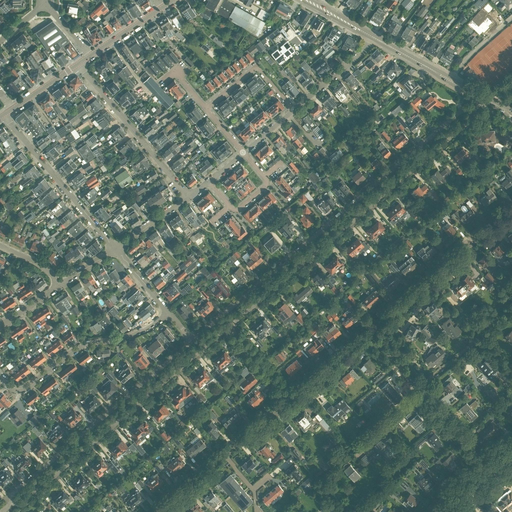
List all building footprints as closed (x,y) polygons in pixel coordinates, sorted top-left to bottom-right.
[(23,3),(22,0),(12,0),(13,3),(9,3),(9,4),(6,5),(5,3),(0,7),(0,10),(3,14),(5,13),(10,9),(9,9),(15,8),(15,7),(24,7),(24,3),(23,3)] [(84,0),(81,3),(84,5),(89,11),(92,9),(84,0)] [(135,18),(142,13),(136,4),(138,3),(135,0),(130,0),(132,3),(125,8),(133,19),(134,17),(135,18)] [(135,0),(138,3),(141,7),(142,6),(145,11),(152,6),(149,2),(149,1),(149,0),(135,0)] [(253,16),(225,0),(204,0),(207,4),(205,6),(213,10),(228,18),(228,19),(258,36),(265,23),(256,17),(253,16)] [(354,9),(360,1),(359,1),(360,0),(354,0),(350,6),(354,9)] [(370,6),(372,3),(368,0),(366,3),(364,5),(359,12),(364,15),(369,9),(371,6),(370,6)] [(392,10),(397,2),(394,0),(389,0),(385,6),(392,10)] [(409,11),(415,3),(411,0),(399,0),(399,1),(399,2),(401,3),(401,4),(409,11)] [(477,0),(474,4),(480,9),(488,0),(487,0),(477,0)] [(509,8),(511,4),(511,1),(510,0),(500,0),(503,2),(498,7),(502,10),(506,5),(509,8)] [(104,15),(109,10),(100,1),(94,6),(96,8),(90,14),(94,19),(102,12),(104,15)] [(282,16),(288,20),(293,11),(290,9),(291,7),(280,1),(276,10),(283,14),(282,16)] [(79,7),(79,6),(68,3),(67,7),(68,7),(68,11),(68,13),(68,14),(71,14),(72,14),(72,12),(77,13),(78,6),(79,7)] [(192,9),(188,3),(183,6),(191,16),(192,18),(197,14),(193,8),(192,9)] [(488,4),(483,9),(488,13),(493,8),(488,4)] [(191,16),(183,6),(180,8),(184,14),(185,14),(188,20),(189,20),(190,20),(191,20),(192,20),(193,19),(192,18),(191,16)] [(422,19),(428,10),(423,6),(416,15),(422,19)] [(373,24),(382,10),(379,7),(376,12),(375,11),(370,19),(371,19),(369,21),(373,24)] [(208,20),(212,14),(203,9),(199,15),(208,20)] [(494,9),(487,16),(492,20),(499,13),(494,9)] [(126,13),(124,10),(121,12),(128,22),(131,20),(127,15),(128,14),(127,12),(126,13)] [(181,25),(182,25),(181,24),(185,22),(177,10),(173,13),(181,25)] [(379,25),(384,17),(383,17),(386,12),(382,10),(373,24),(377,27),(378,24),(379,25)] [(260,11),(257,17),(265,22),(268,16),(260,11)] [(111,12),(104,18),(108,22),(110,20),(117,29),(122,26),(116,19),(111,12)] [(128,22),(121,12),(118,14),(119,17),(118,18),(120,21),(121,20),(124,25),(128,22)] [(298,16),(296,20),(303,25),(310,15),(309,14),(310,14),(307,12),(307,13),(305,12),(301,18),(298,16)] [(177,28),(181,25),(173,13),(169,15),(177,28)] [(391,32),(398,20),(399,19),(395,17),(396,16),(394,15),(392,17),(391,20),(392,20),(387,29),(391,32)] [(176,33),(173,31),(171,29),(174,28),(171,23),(167,17),(163,20),(172,34),(173,33),(174,34),(175,34),(182,41),(185,38),(178,31),(176,33)] [(104,18),(101,21),(102,23),(103,22),(106,25),(104,27),(109,34),(114,30),(108,22),(104,18)] [(472,21),(469,24),(480,35),(483,31),(484,33),(489,27),(488,26),(492,22),(487,18),(478,27),(472,21)] [(315,32),(321,21),(317,19),(313,27),(314,27),(312,30),(315,32)] [(429,35),(433,30),(432,30),(438,23),(434,19),(424,32),(429,35)] [(172,34),(163,20),(159,22),(163,29),(164,28),(165,30),(166,30),(167,32),(165,34),(169,39),(171,37),(174,34),(173,33),(172,34)] [(395,36),(401,26),(400,25),(402,22),(398,20),(391,32),(391,33),(395,36)] [(423,33),(430,24),(426,20),(419,29),(423,33)] [(80,54),(66,36),(53,21),(36,33),(47,49),(48,49),(52,45),(56,43),(58,42),(65,52),(67,51),(72,59),(80,54)] [(320,31),(325,23),(321,21),(315,32),(318,33),(319,31),(320,31)] [(451,24),(447,21),(438,32),(441,35),(451,24)] [(161,39),(164,37),(160,31),(156,24),(152,27),(154,30),(161,39)] [(412,27),(410,25),(409,25),(405,31),(404,30),(401,37),(401,38),(403,40),(405,39),(412,27)] [(93,44),(97,42),(90,32),(87,27),(86,26),(82,28),(87,36),(92,44),(93,44)] [(468,26),(465,28),(468,31),(470,34),(473,31),(470,29),(468,26)] [(161,39),(154,30),(152,27),(148,29),(152,36),(153,36),(157,42),(161,39)] [(283,28),(281,29),(279,27),(267,36),(275,46),(285,38),(286,39),(289,36),(283,28)] [(410,42),(413,36),(417,30),(412,27),(405,39),(406,40),(406,41),(408,42),(409,42),(410,42)] [(97,28),(90,32),(97,42),(102,39),(101,38),(104,36),(101,31),(98,33),(96,30),(98,29),(97,28)] [(334,36),(337,30),(333,28),(330,34),(328,33),(324,41),(327,42),(328,40),(329,41),(331,38),(332,39),(333,36),(334,36)] [(338,39),(342,32),(337,30),(334,36),(333,36),(332,39),(331,38),(329,41),(328,40),(327,42),(326,43),(330,45),(333,44),(335,40),(337,41),(338,39)] [(150,46),(152,44),(151,43),(152,42),(149,38),(150,38),(145,31),(141,34),(150,46)] [(309,44),(316,38),(313,33),(305,39),(309,44)] [(24,46),(29,42),(26,38),(23,34),(17,39),(24,46)] [(150,46),(141,34),(138,37),(142,43),(146,49),(150,46)] [(422,49),(427,41),(425,39),(426,37),(424,35),(417,46),(422,49)] [(216,36),(213,40),(221,46),(224,43),(216,36)] [(350,37),(348,36),(342,48),(348,51),(349,50),(354,39),(351,37),(350,37)] [(474,46),(479,41),(477,40),(474,37),(470,41),(474,46)] [(142,49),(135,38),(131,41),(138,51),(142,49)] [(19,50),(24,46),(17,39),(12,43),(15,47),(18,51),(17,52),(19,55),(22,53),(19,50)] [(355,50),(359,42),(356,40),(354,39),(349,50),(354,52),(355,50)] [(207,40),(204,44),(210,49),(213,45),(207,40)] [(138,51),(131,41),(127,44),(134,54),(138,51)] [(260,41),(255,45),(258,49),(260,51),(265,47),(260,41)] [(287,41),(272,54),(279,63),(295,51),(287,41)] [(430,54),(434,47),(437,43),(433,41),(430,45),(428,48),(427,47),(425,51),(428,52),(428,53),(429,54),(430,54)] [(434,47),(430,54),(431,54),(431,55),(433,56),(434,56),(435,56),(441,46),(438,44),(436,48),(435,48),(437,43),(434,47)] [(207,52),(210,49),(204,44),(201,47),(207,52)] [(135,60),(125,45),(119,50),(120,52),(121,52),(129,64),(130,64),(135,72),(138,70),(137,68),(139,66),(135,60)] [(258,49),(255,45),(254,45),(248,49),(252,54),(258,49)] [(335,51),(331,47),(323,55),(324,55),(325,57),(327,58),(335,51)] [(443,61),(444,62),(452,49),(449,47),(447,51),(446,51),(444,53),(440,59),(440,60),(441,61),(442,62),(443,61)] [(43,58),(37,48),(31,53),(31,54),(32,54),(38,63),(41,60),(42,60),(43,61),(41,62),(49,74),(53,72),(48,64),(46,61),(43,57),(43,58)] [(63,53),(59,48),(56,51),(65,64),(69,61),(63,53)] [(65,64),(56,51),(55,49),(52,51),(54,52),(52,54),(55,59),(56,58),(61,66),(65,64)] [(246,61),(248,64),(249,63),(249,64),(255,59),(247,49),(240,54),(243,58),(245,56),(247,59),(246,61)] [(374,59),(380,53),(377,49),(371,55),(363,62),(366,65),(367,64),(369,62),(373,58),(374,59)] [(452,49),(444,62),(445,62),(445,63),(447,65),(448,64),(449,65),(453,58),(454,56),(452,54),(454,50),(452,49)] [(170,50),(164,55),(171,63),(173,61),(175,63),(176,62),(178,61),(178,60),(170,50)] [(116,51),(112,54),(119,64),(121,67),(123,65),(122,64),(123,63),(120,58),(120,57),(116,51)] [(171,63),(164,55),(163,53),(157,58),(165,67),(167,65),(169,67),(170,66),(172,65),(171,65),(172,64),(171,63)] [(377,62),(384,56),(380,53),(374,59),(373,58),(369,62),(367,64),(366,65),(369,69),(377,61),(377,62)] [(26,58),(19,64),(24,70),(28,68),(31,73),(30,74),(36,83),(44,78),(42,74),(44,72),(38,63),(32,54),(31,54),(25,58),(26,58)] [(111,54),(109,55),(109,56),(108,56),(110,58),(107,60),(108,61),(114,69),(115,70),(117,72),(118,74),(123,70),(122,69),(121,67),(119,64),(112,54),(111,54)] [(228,63),(232,59),(226,54),(223,58),(228,63)] [(248,64),(246,61),(243,58),(240,54),(234,59),(237,63),(239,61),(241,64),(239,65),(241,68),(242,68),(243,68),(248,64)] [(320,64),(325,70),(330,66),(326,62),(328,60),(327,58),(325,57),(324,55),(321,57),(322,59),(322,61),(320,63),(321,64),(320,64)] [(194,64),(187,57),(184,60),(191,67),(194,64)] [(151,63),(158,71),(161,69),(162,71),(163,70),(164,70),(165,69),(165,68),(165,67),(157,58),(151,63)] [(52,63),(49,59),(46,61),(48,64),(53,72),(57,69),(52,63)] [(241,68),(239,65),(237,63),(234,59),(227,64),(230,67),(232,66),(235,69),(233,70),(235,73),(236,72),(236,73),(242,69),(241,68)] [(106,61),(105,61),(104,60),(102,61),(102,63),(103,63),(102,63),(106,70),(105,70),(106,73),(107,74),(112,70),(114,69),(108,61),(107,62),(106,61)] [(389,78),(398,66),(394,62),(389,69),(387,72),(389,74),(387,76),(389,78)] [(106,70),(102,63),(100,65),(100,64),(99,64),(97,65),(97,66),(97,67),(101,73),(104,77),(103,78),(105,82),(110,79),(108,75),(107,74),(106,73),(105,70),(106,70)] [(159,72),(158,71),(151,63),(145,67),(152,75),(154,73),(156,75),(157,74),(157,75),(159,73),(159,72)] [(307,72),(311,68),(311,67),(310,66),(307,63),(303,66),(307,72)] [(233,70),(230,67),(227,64),(221,69),(229,78),(229,77),(230,78),(235,73),(233,70)] [(320,74),(325,70),(320,64),(316,68),(320,74)] [(135,85),(139,82),(126,65),(122,68),(123,69),(122,69),(123,70),(135,85)] [(381,66),(380,65),(378,67),(374,71),(376,73),(383,67),(381,65),(381,66)] [(397,76),(403,69),(398,66),(389,78),(390,79),(395,74),(397,76)] [(358,69),(354,72),(357,76),(365,69),(363,67),(359,70),(358,69)] [(287,68),(285,70),(287,72),(287,73),(295,82),(297,80),(295,77),(290,70),(287,68)] [(215,74),(222,83),(223,82),(223,83),(229,78),(221,69),(215,74)] [(371,79),(374,82),(384,72),(381,69),(371,79)] [(26,77),(20,70),(17,73),(20,76),(23,79),(27,85),(30,87),(34,84),(27,76),(26,77)] [(131,89),(135,85),(123,70),(118,74),(131,89)] [(146,71),(141,76),(145,80),(150,76),(146,71)] [(301,73),(300,73),(302,75),(311,85),(315,82),(310,76),(305,71),(304,71),(301,74),(301,73)] [(113,94),(119,88),(115,83),(122,78),(117,72),(111,78),(113,81),(107,87),(111,91),(110,91),(112,93),(113,94)] [(300,73),(295,77),(297,80),(299,79),(302,83),(307,89),(311,85),(302,75),(300,73)] [(215,74),(208,78),(216,87),(217,87),(222,83),(215,74)] [(356,86),(359,84),(357,81),(351,74),(348,77),(356,86)] [(409,75),(401,82),(406,87),(413,81),(412,79),(413,79),(410,76),(409,76),(409,75)] [(10,90),(23,79),(20,76),(14,80),(13,79),(13,80),(12,78),(9,80),(10,82),(6,86),(10,90)] [(83,91),(87,88),(83,84),(84,84),(78,76),(74,79),(81,88),(83,91)] [(150,76),(144,82),(167,108),(174,102),(150,76)] [(252,77),(249,79),(258,90),(266,84),(259,77),(257,79),(255,76),(252,78),(252,77)] [(353,89),(356,86),(348,77),(345,79),(351,86),(353,89)] [(216,87),(208,78),(201,84),(203,87),(205,86),(208,89),(206,90),(207,92),(208,93),(210,91),(211,92),(216,88),(216,87)] [(27,85),(23,79),(10,90),(13,94),(18,90),(19,92),(22,90),(20,88),(21,88),(20,87),(23,84),(25,86),(27,85)] [(77,91),(81,88),(74,79),(69,82),(73,88),(72,88),(74,91),(76,89),(77,91)] [(248,82),(245,84),(246,84),(248,87),(246,88),(252,96),(258,90),(249,79),(247,81),(248,82)] [(174,80),(167,86),(171,91),(178,85),(174,80)] [(289,80),(285,83),(295,95),(296,94),(297,93),(299,93),(299,91),(294,85),(293,85),(289,80)] [(406,87),(402,91),(407,97),(411,94),(420,87),(416,82),(415,83),(413,81),(406,87)] [(346,96),(347,96),(346,94),(349,92),(345,88),(346,88),(341,82),(337,85),(344,94),(345,95),(346,96)] [(285,83),(282,86),(286,91),(286,92),(291,98),(293,98),(294,97),(294,96),(295,95),(285,83)] [(61,88),(60,88),(68,98),(70,100),(77,95),(74,91),(72,88),(71,87),(69,88),(66,84),(66,85),(63,85),(62,86),(61,88)] [(178,85),(171,91),(174,95),(181,89),(178,85)] [(344,94),(337,85),(332,89),(337,95),(338,94),(341,98),(345,95),(344,94)] [(238,89),(235,91),(243,100),(250,94),(251,96),(252,96),(246,88),(243,90),(241,88),(241,87),(238,89)] [(60,88),(52,93),(60,103),(61,104),(66,100),(65,99),(68,98),(60,88)] [(181,89),(174,95),(178,99),(185,93),(181,89)] [(377,99),(382,94),(377,90),(372,94),(377,99)] [(128,91),(118,99),(118,100),(118,101),(119,102),(120,102),(121,103),(132,95),(128,91)] [(234,93),(231,95),(231,96),(232,95),(234,98),(232,100),(236,105),(243,100),(235,91),(233,92),(234,93)] [(88,101),(94,96),(91,92),(85,97),(88,101)] [(333,107),(337,104),(333,99),(333,98),(328,92),(324,96),(333,107)] [(132,95),(121,103),(122,105),(122,106),(123,107),(124,107),(125,108),(131,102),(134,99),(137,97),(134,93),(132,95)] [(358,104),(361,102),(353,93),(350,95),(358,104)] [(382,94),(377,99),(380,102),(386,97),(383,94),(382,94)] [(59,113),(64,120),(67,118),(58,106),(50,95),(49,95),(46,97),(50,103),(57,114),(59,113)] [(433,98),(431,95),(423,103),(428,109),(434,104),(442,109),(445,105),(438,101),(435,97),(433,98)] [(333,107),(324,96),(320,99),(325,105),(331,111),(334,108),(333,107)] [(417,106),(422,101),(418,96),(413,101),(417,106)] [(57,114),(50,103),(46,97),(39,101),(40,102),(39,102),(45,112),(46,112),(51,120),(58,116),(57,114)] [(89,111),(90,110),(100,102),(96,99),(90,104),(86,108),(89,111)] [(224,100),(222,102),(231,113),(229,111),(236,105),(232,100),(229,102),(227,99),(225,101),(224,100)] [(177,109),(182,105),(182,104),(181,103),(179,100),(174,104),(177,109)] [(278,100),(274,104),(280,110),(284,107),(278,100)] [(93,113),(102,106),(100,102),(90,110),(93,113)] [(220,105),(217,107),(218,107),(220,110),(218,112),(224,119),(231,113),(222,102),(219,104),(220,105)] [(412,102),(409,104),(414,110),(418,114),(420,111),(417,107),(412,102)] [(402,103),(393,110),(396,113),(405,106),(402,103)] [(35,104),(31,107),(38,118),(39,118),(39,119),(42,118),(38,112),(39,111),(35,104)] [(274,104),(270,107),(276,114),(280,110),(274,104)] [(341,104),(338,106),(346,116),(350,113),(347,110),(341,104)] [(67,117),(71,123),(87,111),(83,105),(67,117)] [(318,105),(314,108),(316,111),(318,113),(319,115),(320,116),(322,118),(326,114),(320,106),(320,107),(318,105)] [(190,106),(185,110),(191,117),(200,110),(198,108),(197,108),(195,106),(193,108),(190,106)] [(31,107),(23,111),(25,113),(30,120),(32,121),(41,133),(42,134),(47,130),(41,123),(42,122),(39,119),(39,118),(38,118),(31,107)] [(134,120),(146,110),(143,107),(138,112),(137,111),(130,116),(134,120)] [(270,107),(266,111),(272,118),(276,114),(270,107)] [(372,109),(370,107),(367,110),(372,116),(377,111),(374,108),(372,109)] [(319,115),(318,113),(316,111),(314,108),(309,112),(311,114),(315,120),(317,118),(319,120),(322,118),(320,116),(319,115)] [(146,110),(134,120),(137,124),(144,119),(143,118),(150,112),(147,109),(146,110)] [(191,117),(197,124),(202,120),(200,118),(203,115),(203,116),(203,115),(201,113),(202,112),(200,110),(191,117)] [(16,117),(16,119),(22,127),(24,128),(27,126),(37,137),(41,133),(32,121),(30,120),(25,113),(23,111),(16,117)] [(101,115),(96,120),(99,124),(100,123),(110,115),(107,111),(103,115),(103,114),(103,115),(102,116),(101,115)] [(263,111),(259,114),(265,121),(269,118),(263,111)] [(177,115),(174,112),(167,117),(170,120),(177,115)] [(259,114),(255,118),(261,125),(265,121),(259,114)] [(307,115),(306,114),(304,116),(304,117),(302,119),(306,123),(304,124),(309,129),(312,126),(310,124),(313,121),(307,114),(307,115)] [(419,128),(425,123),(417,114),(412,119),(419,128)] [(100,123),(99,124),(104,130),(110,125),(108,123),(113,118),(110,115),(100,123)] [(414,133),(419,128),(412,119),(410,117),(408,119),(410,122),(407,125),(409,127),(414,133)] [(255,118),(250,121),(256,128),(261,125),(255,118)] [(398,121),(399,122),(401,124),(404,128),(407,126),(401,118),(398,121)] [(143,130),(145,133),(157,124),(159,122),(157,119),(155,121),(155,120),(150,124),(143,130)] [(197,124),(203,131),(212,124),(210,121),(209,122),(207,119),(207,120),(204,122),(202,120),(197,124)] [(70,122),(65,125),(70,132),(75,129),(70,122)] [(148,136),(155,130),(159,126),(157,124),(145,133),(148,136)] [(212,124),(203,131),(209,138),(214,133),(212,131),(214,129),(215,129),(213,127),(214,126),(212,124)] [(250,124),(246,128),(251,134),(256,131),(250,124)] [(52,132),(56,130),(52,125),(47,129),(48,131),(47,132),(49,134),(52,132)] [(65,125),(57,131),(58,132),(61,138),(65,135),(65,134),(69,132),(65,125)] [(293,126),(289,129),(294,135),(300,142),(301,143),(305,140),(301,135),(299,133),(298,134),(297,132),(298,132),(293,126)] [(318,136),(322,132),(317,126),(313,130),(318,136)] [(0,130),(6,139),(10,137),(7,133),(3,127),(0,128),(0,130)] [(112,140),(114,138),(123,130),(120,127),(111,135),(112,137),(111,138),(112,140)] [(188,137),(193,133),(189,128),(184,132),(188,137)] [(246,128),(241,131),(247,138),(251,134),(246,128)] [(377,130),(387,141),(390,139),(384,131),(383,132),(379,128),(377,130)] [(290,137),(292,136),(295,141),(292,143),(297,149),(302,145),(301,143),(300,142),(294,135),(289,129),(285,131),(290,137)] [(6,139),(0,130),(0,138),(2,141),(0,142),(0,143),(4,148),(9,145),(6,139)] [(118,141),(119,140),(126,134),(123,130),(114,138),(112,140),(111,141),(112,140),(114,143),(117,140),(118,141)] [(162,134),(152,142),(155,146),(167,136),(169,135),(166,131),(162,135),(162,134)] [(241,131),(237,135),(243,142),(247,138),(241,131)] [(494,132),(494,131),(481,132),(481,133),(480,133),(474,138),(478,144),(481,141),(482,142),(485,141),(485,142),(492,141),(494,140),(495,140),(505,146),(508,139),(495,132),(494,132)] [(71,132),(66,135),(71,143),(76,140),(71,132)] [(402,134),(400,132),(396,134),(398,137),(405,144),(408,141),(407,140),(408,139),(403,133),(402,134)] [(89,146),(98,140),(93,134),(85,141),(89,146)] [(43,137),(36,143),(39,146),(50,137),(49,135),(44,138),(43,137)] [(167,136),(155,146),(158,149),(164,145),(163,144),(171,137),(169,135),(167,136)] [(287,152),(292,147),(288,142),(288,143),(286,141),(285,141),(280,136),(277,139),(285,149),(286,150),(287,152)] [(8,154),(17,148),(10,137),(6,139),(9,145),(4,148),(7,153),(8,154)] [(51,137),(50,137),(39,146),(41,149),(49,144),(52,141),(51,139),(52,139),(51,137)] [(405,144),(398,137),(394,140),(393,139),(391,140),(392,142),(398,148),(401,146),(405,144)] [(125,153),(135,144),(131,139),(125,144),(119,148),(123,153),(124,153),(125,153)] [(277,139),(273,142),(280,150),(281,149),(284,153),(286,150),(285,149),(277,139)] [(218,145),(227,156),(229,154),(228,154),(231,152),(231,151),(230,152),(228,149),(231,147),(226,141),(219,147),(218,145)] [(387,159),(392,154),(383,144),(382,142),(380,143),(380,144),(381,145),(378,148),(387,159)] [(51,149),(46,154),(48,157),(58,149),(63,145),(61,143),(58,145),(57,144),(51,149)] [(178,146),(175,143),(172,145),(169,148),(162,154),(165,157),(178,146)] [(186,154),(193,148),(196,145),(193,143),(189,146),(183,151),(186,154)] [(87,162),(95,156),(87,144),(78,150),(87,162)] [(128,156),(138,147),(135,144),(125,153),(128,156)] [(203,144),(199,147),(203,153),(205,152),(208,155),(210,153),(203,144)] [(266,144),(262,147),(268,154),(272,151),(266,144)] [(218,145),(210,151),(217,160),(220,158),(221,160),(224,158),(227,156),(218,145)] [(167,160),(174,155),(177,152),(180,149),(178,146),(165,157),(167,160)] [(67,156),(74,150),(72,147),(65,153),(67,156)] [(97,157),(102,154),(102,153),(99,149),(100,148),(100,147),(93,151),(97,157)] [(262,147),(258,151),(264,158),(268,154),(262,147)] [(329,158),(324,153),(326,152),(322,148),(318,151),(331,166),(341,157),(337,151),(329,158)] [(22,152),(20,149),(15,154),(18,158),(11,163),(10,161),(3,167),(7,170),(13,166),(26,156),(22,152)] [(51,161),(61,152),(58,149),(48,157),(51,161)] [(466,152),(463,149),(458,153),(465,160),(467,158),(469,160),(472,157),(467,151),(466,152)] [(258,151),(254,154),(260,161),(264,158),(258,151)] [(318,162),(322,159),(316,152),(312,156),(318,162)] [(130,163),(133,166),(145,156),(142,153),(135,159),(134,159),(130,163)] [(193,162),(200,156),(197,153),(190,159),(193,162)] [(354,153),(346,160),(348,162),(356,155),(354,153)] [(462,162),(465,160),(458,153),(454,156),(457,159),(456,160),(458,163),(462,161),(462,162)] [(107,160),(102,154),(97,157),(103,164),(109,161),(108,159),(107,160)] [(17,170),(24,164),(29,160),(26,156),(13,166),(17,170)] [(148,159),(145,156),(133,166),(136,170),(147,160),(148,159)] [(174,168),(185,159),(182,156),(178,159),(171,165),(174,168)] [(374,170),(381,164),(375,157),(373,159),(374,160),(371,163),(373,165),(371,166),(374,170)] [(177,171),(185,164),(189,161),(186,158),(185,159),(174,168),(177,171)] [(209,161),(207,158),(202,162),(209,171),(214,167),(209,161)] [(61,172),(70,166),(74,162),(71,159),(59,169),(61,172)] [(150,164),(147,160),(136,170),(139,173),(143,169),(150,164)] [(288,165),(295,174),(299,171),(291,162),(290,163),(288,160),(285,162),(288,165)] [(303,160),(302,161),(308,169),(310,167),(303,160)] [(358,184),(365,178),(362,173),(365,171),(362,168),(364,166),(361,161),(359,163),(358,163),(361,167),(357,170),(357,172),(357,173),(352,177),(358,184)] [(64,176),(77,166),(74,162),(70,166),(61,172),(64,176)] [(86,171),(92,167),(89,162),(82,166),(86,171)] [(204,175),(209,171),(202,162),(197,166),(199,169),(204,175)] [(197,172),(194,169),(196,167),(192,163),(187,167),(192,171),(194,174),(197,172)] [(29,177),(38,170),(34,166),(26,173),(29,177)] [(242,166),(222,183),(228,190),(232,187),(234,189),(236,191),(235,192),(241,198),(245,195),(246,196),(251,192),(250,190),(255,187),(249,180),(248,181),(246,179),(247,178),(244,176),(248,173),(242,166)] [(448,176),(451,173),(447,168),(444,171),(440,174),(437,171),(432,175),(433,177),(431,178),(434,182),(436,180),(437,181),(440,179),(443,182),(446,180),(445,178),(447,175),(448,176)] [(35,179),(41,174),(38,170),(29,177),(21,183),(24,186),(33,180),(32,179),(34,177),(35,179)] [(147,183),(158,175),(155,170),(143,177),(147,183)] [(13,183),(25,174),(22,171),(10,180),(13,183)] [(84,177),(81,172),(77,175),(77,174),(74,176),(75,177),(73,178),(72,178),(70,179),(71,180),(69,182),(70,182),(69,183),(70,185),(72,185),(83,176),(84,177)] [(119,182),(122,188),(130,182),(123,172),(115,177),(119,182)] [(314,184),(320,179),(316,173),(310,178),(314,184)] [(191,186),(197,181),(194,177),(192,174),(189,176),(192,179),(188,182),(188,183),(187,184),(189,187),(190,186),(191,186)] [(281,175),(274,181),(277,185),(284,179),(281,175)] [(511,184),(511,183),(506,177),(505,175),(499,179),(502,183),(507,189),(511,184)] [(84,177),(83,176),(72,185),(75,189),(76,188),(78,188),(79,187),(79,185),(86,179),(84,177)] [(89,186),(98,180),(95,177),(86,183),(89,186)] [(35,193),(37,191),(47,182),(44,179),(38,184),(39,185),(37,186),(36,185),(31,189),(35,193)] [(159,204),(167,199),(166,199),(171,195),(169,192),(171,191),(163,179),(160,180),(165,187),(142,202),(137,195),(135,197),(144,210),(145,208),(147,211),(153,208),(153,209),(159,204)] [(284,179),(277,185),(281,189),(288,184),(284,179)] [(91,189),(100,183),(98,180),(89,186),(91,189)] [(337,189),(334,191),(337,195),(340,193),(343,196),(344,196),(349,191),(347,189),(348,188),(346,185),(342,180),(335,186),(337,189)] [(44,191),(50,186),(47,182),(37,191),(40,195),(42,193),(42,192),(44,190),(44,191)] [(137,196),(147,190),(143,184),(136,189),(134,191),(137,196)] [(283,192),(282,193),(283,195),(285,194),(291,188),(288,184),(281,189),(283,192)] [(429,190),(425,185),(420,189),(418,186),(410,193),(415,199),(420,194),(422,196),(429,190)] [(85,201),(93,194),(96,192),(93,188),(87,193),(82,197),(85,201)] [(105,199),(109,196),(109,195),(112,192),(109,188),(100,195),(103,200),(104,199),(105,199)] [(285,195),(284,196),(287,199),(295,192),(291,188),(285,194),(285,195)] [(44,202),(46,201),(46,200),(56,192),(53,189),(47,194),(45,196),(45,197),(38,202),(40,205),(44,202)] [(492,191),(489,189),(486,191),(487,193),(485,195),(491,202),(497,197),(492,191)] [(438,199),(441,197),(436,191),(432,194),(437,200),(438,199)] [(53,201),(59,196),(56,192),(46,200),(46,201),(44,202),(47,205),(53,201)] [(93,200),(97,197),(96,195),(98,193),(96,192),(93,194),(85,201),(88,204),(93,200)] [(209,192),(205,196),(211,203),(215,199),(209,192)] [(270,192),(266,196),(272,203),(276,199),(270,192)] [(330,208),(335,203),(330,197),(331,197),(328,193),(324,196),(327,199),(325,201),(330,208)] [(303,203),(308,199),(303,194),(298,198),(303,203)] [(491,202),(485,195),(480,199),(479,198),(477,199),(481,203),(482,202),(486,207),(491,202)] [(205,196),(200,199),(206,206),(211,203),(205,196)] [(266,196),(262,199),(268,206),(272,203),(266,196)] [(321,197),(319,198),(319,201),(320,203),(321,204),(319,206),(325,212),(330,208),(325,201),(321,197)] [(27,207),(35,201),(33,198),(25,204),(27,207)] [(200,199),(196,203),(202,210),(206,206),(200,199)] [(262,199),(258,203),(263,210),(268,206),(262,199)] [(315,203),(312,199),(310,202),(316,210),(319,207),(315,202),(315,203)] [(55,212),(65,203),(62,200),(57,205),(58,206),(53,209),(55,212)] [(8,201),(4,204),(9,210),(13,208),(8,201)] [(470,207),(473,205),(469,201),(466,203),(468,205),(465,207),(465,206),(463,205),(461,207),(461,209),(465,213),(470,219),(476,214),(470,207)] [(58,216),(68,207),(65,203),(55,212),(58,216)] [(406,211),(399,203),(396,206),(396,205),(393,208),(399,215),(402,218),(407,213),(406,211)] [(256,204),(252,208),(258,215),(262,211),(256,204)] [(98,217),(106,211),(110,208),(108,205),(104,208),(102,207),(100,208),(95,213),(98,217)] [(123,211),(124,210),(122,206),(113,212),(116,216),(123,211)] [(198,226),(202,223),(195,214),(196,214),(190,206),(186,209),(192,216),(191,217),(198,226)] [(307,227),(314,222),(308,215),(311,212),(307,207),(301,212),(304,216),(300,219),(304,223),(303,224),(305,227),(306,226),(307,227)] [(413,219),(417,215),(410,207),(406,210),(413,219)] [(252,208),(248,211),(254,218),(258,215),(252,208)] [(396,223),(399,221),(396,218),(399,215),(393,208),(390,210),(390,211),(388,213),(396,223)] [(138,225),(130,213),(127,209),(124,210),(123,211),(130,221),(129,221),(134,227),(138,225)] [(198,226),(191,217),(192,216),(186,209),(182,211),(188,219),(195,228),(198,226)] [(63,223),(64,222),(74,214),(71,210),(63,218),(64,219),(61,221),(63,223)] [(138,225),(141,222),(137,216),(138,215),(134,210),(130,213),(138,225)] [(108,214),(106,211),(98,217),(102,221),(104,219),(105,220),(112,215),(110,212),(108,214)] [(248,211),(244,215),(249,222),(254,218),(248,211)] [(461,217),(458,213),(456,211),(451,215),(455,220),(458,218),(459,219),(464,225),(470,219),(465,213),(461,217)] [(31,215),(30,213),(22,219),(24,220),(26,219),(28,222),(34,218),(31,215)] [(69,224),(77,217),(74,214),(64,222),(63,223),(65,226),(68,224),(69,224)] [(113,226),(112,227),(117,234),(119,232),(120,233),(123,231),(122,230),(121,228),(123,226),(119,221),(123,218),(120,214),(114,220),(114,221),(111,224),(113,226)] [(190,234),(191,233),(183,222),(184,222),(179,214),(174,218),(184,231),(186,233),(189,237),(190,235),(190,234)] [(232,216),(225,222),(228,226),(235,221),(232,216)] [(48,227),(54,222),(56,220),(54,217),(47,223),(48,224),(47,225),(48,227)] [(184,231),(174,218),(169,221),(175,228),(176,228),(180,234),(184,231)] [(450,236),(456,231),(450,225),(454,222),(450,218),(448,220),(449,222),(443,227),(450,236)] [(287,239),(295,233),(290,227),(294,224),(289,219),(286,222),(287,224),(279,230),(287,239)] [(71,233),(83,224),(80,220),(68,230),(71,233)] [(235,221),(228,226),(232,231),(239,225),(235,221)] [(385,229),(379,221),(376,224),(375,223),(372,225),(379,233),(382,230),(383,232),(385,229)] [(74,237),(86,227),(83,224),(71,233),(74,237)] [(171,237),(174,235),(170,230),(171,230),(166,224),(163,226),(170,237),(171,237)] [(243,228),(242,226),(241,227),(239,225),(232,231),(235,235),(243,228)] [(374,239),(377,237),(376,236),(379,233),(372,225),(369,228),(370,229),(367,231),(374,239)] [(170,237),(163,226),(159,229),(168,241),(171,238),(171,237),(170,237)] [(0,234),(4,237),(8,229),(5,228),(4,230),(2,229),(0,233),(0,234)] [(239,239),(247,232),(243,228),(235,235),(239,239)] [(54,236),(59,232),(56,229),(50,234),(46,236),(51,242),(56,238),(54,236)] [(79,244),(82,242),(91,234),(88,230),(82,236),(78,239),(76,241),(79,244)] [(162,245),(164,243),(160,238),(161,237),(157,231),(153,234),(160,244),(162,245)] [(91,234),(82,242),(84,244),(81,247),(83,249),(85,248),(90,244),(88,242),(94,237),(91,234)] [(160,244),(153,234),(149,236),(154,243),(154,242),(158,248),(162,245),(160,244)] [(281,245),(272,234),(268,238),(270,240),(265,244),(272,252),(276,249),(276,250),(279,248),(278,247),(281,245)] [(22,246),(26,238),(23,236),(21,239),(20,238),(17,243),(22,246)] [(54,246),(56,245),(60,241),(58,238),(52,243),(54,246)] [(144,246),(146,244),(141,239),(136,243),(129,250),(132,253),(139,247),(142,244),(144,246)] [(251,239),(247,242),(248,244),(249,244),(255,251),(250,255),(258,264),(263,260),(258,254),(262,251),(261,250),(251,239)] [(351,243),(358,251),(360,253),(364,249),(366,251),(371,246),(368,243),(367,244),(364,241),(361,243),(358,239),(355,241),(354,241),(351,243)] [(412,245),(407,239),(407,240),(406,239),(404,241),(403,242),(409,248),(412,245)] [(433,247),(436,244),(432,239),(429,242),(431,244),(429,246),(428,245),(424,248),(431,256),(434,254),(433,253),(436,250),(433,247)] [(90,252),(100,244),(97,241),(91,246),(87,249),(90,252)] [(409,248),(403,242),(402,243),(405,246),(403,248),(410,256),(413,253),(409,248)] [(503,254),(508,250),(501,242),(496,246),(503,254)] [(58,252),(61,250),(66,246),(64,243),(58,247),(56,245),(54,246),(54,247),(58,252)] [(354,259),(357,256),(355,253),(358,251),(351,243),(348,246),(349,247),(346,249),(354,259)] [(97,253),(103,248),(100,244),(90,252),(87,255),(90,258),(97,253)] [(39,255),(43,247),(40,245),(39,248),(37,247),(34,252),(39,255)] [(84,256),(82,254),(85,252),(83,249),(79,245),(77,247),(76,247),(71,251),(77,259),(80,256),(81,258),(84,256)] [(154,253),(155,252),(158,250),(153,245),(149,248),(154,253)] [(496,258),(497,257),(501,261),(506,257),(503,254),(496,246),(491,250),(495,254),(493,255),(496,258)] [(428,258),(431,256),(424,248),(423,247),(417,252),(425,260),(428,258)] [(75,261),(77,259),(71,251),(65,256),(70,262),(73,259),(75,261)] [(140,264),(152,255),(150,252),(145,256),(144,255),(137,261),(140,264)] [(51,263),(57,257),(55,256),(56,255),(53,253),(47,259),(51,263)] [(193,263),(197,259),(192,253),(187,257),(193,263)] [(143,267),(150,262),(149,261),(155,256),(153,254),(152,255),(140,264),(143,267)] [(230,265),(237,259),(233,254),(226,260),(230,265)] [(250,255),(244,260),(247,263),(252,269),(258,264),(250,255)] [(417,264),(414,260),(411,256),(405,262),(406,263),(412,270),(414,267),(417,264)] [(490,261),(485,256),(479,261),(484,268),(488,264),(492,269),(496,266),(491,260),(490,261)] [(58,258),(57,257),(51,263),(55,267),(61,260),(59,258),(58,258)] [(344,265),(337,257),(334,259),(334,258),(330,261),(337,269),(340,266),(341,267),(344,265)] [(188,267),(192,263),(189,258),(184,262),(188,267)] [(392,260),(391,259),(389,261),(391,264),(395,269),(398,266),(393,260),(392,260)] [(166,269),(170,265),(166,260),(162,264),(166,269)] [(333,284),(336,281),(333,278),(334,277),(334,276),(337,273),(335,270),(337,269),(330,261),(328,263),(328,264),(326,267),(331,273),(329,274),(330,276),(327,278),(333,284)] [(159,266),(156,263),(145,272),(148,275),(159,266)] [(362,277),(364,275),(355,263),(352,265),(358,272),(362,277)] [(409,272),(412,270),(406,263),(400,268),(405,274),(408,271),(409,272)] [(151,278),(158,273),(157,271),(163,266),(161,264),(159,266),(148,275),(151,278)] [(156,285),(168,276),(174,270),(175,270),(170,265),(166,269),(169,272),(162,278),(161,276),(154,282),(156,285)] [(103,267),(99,269),(105,278),(106,280),(109,278),(111,281),(114,279),(110,273),(108,275),(107,273),(103,267)] [(190,271),(187,267),(181,273),(179,275),(176,277),(179,281),(190,271)] [(204,267),(200,270),(206,277),(210,274),(204,267)] [(241,284),(248,278),(239,268),(232,274),(238,280),(234,283),(237,287),(241,283),(241,284)] [(105,278),(99,269),(96,271),(95,272),(99,278),(102,283),(106,280),(105,278)] [(121,280),(120,278),(121,278),(115,269),(110,273),(114,279),(111,281),(113,284),(116,282),(118,284),(120,287),(131,278),(128,274),(121,280)] [(222,277),(219,273),(216,269),(213,271),(213,272),(211,274),(214,278),(217,275),(220,279),(222,277)] [(168,280),(174,275),(174,274),(176,272),(174,270),(168,276),(156,285),(159,289),(166,283),(165,282),(168,279),(168,280)] [(376,283),(379,280),(372,271),(368,274),(375,282),(376,283)] [(492,284),(496,280),(488,272),(484,276),(492,284)] [(42,279),(36,273),(33,276),(35,279),(36,278),(45,288),(48,285),(43,279),(42,279)] [(321,288),(323,286),(326,283),(318,273),(313,278),(321,288)] [(372,284),(375,282),(368,274),(367,273),(364,275),(372,284)] [(91,274),(87,277),(94,288),(95,288),(96,290),(100,287),(95,281),(96,281),(91,274)] [(393,277),(392,275),(388,278),(395,287),(398,285),(397,284),(400,281),(395,275),(393,277)] [(470,279),(467,276),(466,277),(465,276),(462,279),(463,280),(462,280),(462,281),(460,282),(461,283),(469,293),(471,291),(470,289),(476,283),(473,280),(472,280),(471,279),(470,279)] [(94,288),(87,277),(83,280),(88,286),(92,292),(96,290),(95,288),(94,288)] [(41,291),(45,288),(36,278),(35,279),(34,281),(37,284),(36,285),(41,291)] [(127,287),(134,281),(131,278),(120,287),(123,291),(127,287)] [(392,289),(395,287),(388,278),(382,283),(388,291),(392,289)] [(487,289),(491,284),(486,280),(482,284),(487,289)] [(213,292),(218,297),(221,294),(225,298),(230,293),(228,291),(229,290),(227,287),(226,288),(220,281),(215,286),(211,289),(214,292),(213,292)] [(10,287),(11,288),(14,293),(16,291),(22,300),(27,296),(24,291),(23,291),(21,286),(19,287),(18,285),(19,284),(18,282),(10,287)] [(84,296),(88,294),(80,282),(76,285),(84,296)] [(164,291),(169,296),(179,287),(175,282),(173,284),(164,291)] [(335,294),(338,291),(338,290),(330,282),(328,284),(331,289),(330,289),(335,294)] [(469,293),(461,283),(458,286),(458,285),(454,288),(455,288),(454,289),(457,293),(456,294),(459,298),(465,293),(467,295),(469,293)] [(167,297),(170,301),(180,292),(183,296),(192,288),(189,284),(181,290),(179,287),(169,296),(167,297)] [(79,299),(84,296),(76,285),(72,287),(79,299)] [(298,303),(302,300),(303,302),(307,299),(306,296),(313,290),(309,286),(298,295),(298,294),(297,295),(296,294),(295,295),(296,296),(293,298),(298,303)] [(27,296),(33,293),(29,287),(24,291),(27,296)] [(207,299),(210,296),(204,289),(201,292),(207,299)] [(131,302),(141,293),(138,290),(130,297),(132,299),(130,300),(131,302)] [(379,293),(376,290),(374,292),(369,296),(375,303),(380,299),(377,295),(379,293)] [(7,295),(4,291),(2,293),(4,297),(11,307),(17,303),(13,298),(10,300),(8,297),(9,297),(7,295)] [(67,308),(71,306),(67,300),(70,297),(69,296),(66,291),(66,292),(59,296),(67,308)] [(4,297),(2,293),(2,292),(0,293),(0,296),(1,299),(2,298),(3,301),(4,300),(5,303),(2,305),(6,311),(11,307),(4,297)] [(113,303),(118,300),(114,293),(109,297),(113,303)] [(138,302),(144,297),(141,293),(131,302),(134,306),(138,302)] [(353,306),(357,303),(350,295),(346,298),(353,306)] [(67,308),(59,296),(53,300),(58,306),(62,312),(63,311),(67,308)] [(370,307),(375,303),(369,296),(364,300),(361,303),(366,308),(369,306),(370,307)] [(109,308),(114,304),(109,298),(104,301),(109,308)] [(206,303),(202,299),(200,301),(203,305),(209,312),(214,307),(209,301),(206,303)] [(85,311),(88,309),(83,301),(80,303),(85,311)] [(187,321),(192,316),(188,311),(191,309),(185,301),(182,304),(183,305),(177,310),(187,321)] [(204,315),(209,312),(203,305),(200,301),(198,303),(199,305),(201,308),(198,310),(201,314),(202,313),(204,315)] [(424,309),(425,309),(431,316),(433,314),(435,315),(436,315),(439,319),(443,315),(441,313),(440,313),(438,310),(439,309),(433,303),(429,307),(428,306),(424,309)] [(142,317),(153,307),(151,304),(139,314),(142,317)] [(290,318),(294,314),(285,304),(278,310),(280,312),(278,314),(281,318),(283,316),(286,319),(289,316),(290,318)] [(75,316),(80,313),(78,310),(78,309),(76,306),(71,309),(72,310),(70,311),(75,316)] [(48,307),(42,311),(46,316),(52,313),(48,307)] [(114,307),(108,311),(113,317),(118,312),(114,307)] [(147,319),(156,311),(153,307),(142,317),(144,316),(147,319)] [(336,321),(339,319),(330,308),(327,310),(336,321)] [(346,311),(344,313),(353,323),(358,318),(357,317),(359,316),(355,311),(352,308),(350,309),(347,311),(346,311)] [(42,311),(37,314),(44,325),(47,323),(45,321),(43,318),(46,316),(42,311)] [(347,327),(353,323),(344,313),(344,312),(342,313),(343,314),(342,314),(344,317),(346,319),(343,322),(347,327)] [(301,324),(306,319),(300,313),(295,317),(301,324)] [(37,314),(32,318),(36,323),(39,321),(40,324),(41,327),(42,326),(44,325),(37,314)] [(67,324),(70,321),(63,314),(60,316),(67,324)] [(117,315),(113,317),(116,321),(119,324),(122,321),(119,318),(117,315)] [(111,322),(106,316),(100,320),(92,326),(97,332),(100,329),(101,331),(105,327),(111,322)] [(268,335),(269,334),(268,332),(268,331),(266,329),(270,326),(267,323),(268,322),(265,318),(258,324),(267,334),(268,335)] [(453,324),(452,323),(452,322),(449,318),(443,324),(446,327),(444,328),(447,332),(448,332),(453,338),(456,335),(457,337),(460,334),(459,333),(462,331),(457,325),(455,322),(453,324)] [(315,322),(314,321),(310,324),(314,328),(317,332),(319,330),(316,326),(318,325),(317,324),(317,323),(316,322),(315,322)] [(24,331),(30,327),(26,322),(20,325),(24,331)] [(123,333),(128,329),(123,322),(118,326),(123,333)] [(267,334),(258,324),(251,330),(255,334),(255,333),(261,340),(266,336),(266,337),(268,335),(267,334)] [(336,327),(334,324),(331,327),(329,325),(327,327),(332,333),(336,337),(336,336),(337,337),(339,335),(339,334),(341,332),(336,327)] [(19,334),(24,331),(20,325),(15,329),(19,334)] [(277,334),(280,331),(275,325),(272,328),(277,334)] [(416,328),(411,325),(410,328),(408,327),(407,330),(408,330),(405,334),(406,335),(405,336),(414,341),(421,328),(417,325),(416,328)] [(65,327),(62,329),(64,331),(66,334),(71,340),(75,337),(70,331),(69,332),(68,330),(67,331),(65,327)] [(170,341),(175,337),(166,327),(162,332),(158,334),(159,335),(160,337),(164,341),(167,338),(170,341)] [(336,337),(332,333),(327,327),(325,328),(326,329),(323,332),(325,336),(326,336),(330,341),(336,337)] [(425,327),(421,330),(427,337),(426,337),(425,340),(432,344),(438,340),(432,334),(431,334),(429,332),(431,330),(429,328),(427,329),(425,327)] [(14,338),(19,334),(15,329),(10,332),(14,338)] [(71,340),(66,334),(64,336),(62,337),(67,343),(71,340)] [(164,341),(160,337),(159,335),(151,341),(153,343),(161,353),(165,349),(162,345),(163,344),(164,344),(166,343),(164,341)] [(321,349),(324,347),(317,338),(311,343),(313,345),(318,350),(320,348),(321,349)] [(58,341),(56,339),(53,341),(55,343),(59,349),(63,346),(59,340),(58,341)] [(55,352),(51,347),(48,343),(46,341),(44,343),(48,348),(46,350),(51,355),(55,352)] [(313,345),(311,343),(311,342),(303,348),(310,356),(312,354),(312,355),(318,350),(313,345)] [(55,352),(59,349),(55,343),(51,347),(55,352)] [(161,353),(153,343),(148,347),(145,344),(142,347),(148,354),(151,351),(156,357),(161,353)] [(430,358),(425,362),(428,366),(430,365),(432,367),(436,364),(435,363),(437,362),(438,364),(441,362),(446,357),(444,354),(446,353),(443,350),(442,351),(439,349),(440,348),(437,345),(434,347),(432,346),(427,354),(429,356),(430,358)] [(41,354),(36,349),(34,351),(35,353),(36,353),(38,356),(42,362),(47,359),(42,353),(41,354)] [(104,357),(103,349),(97,350),(96,350),(96,356),(97,356),(100,356),(101,359),(99,359),(98,360),(100,364),(102,366),(105,364),(102,361),(104,360),(104,357)] [(124,360),(127,358),(120,351),(118,353),(124,360)] [(280,362),(287,357),(281,351),(275,356),(280,362)] [(307,358),(304,354),(301,351),(297,355),(300,357),(304,361),(307,358)] [(488,378),(489,376),(490,378),(492,378),(497,374),(497,371),(496,370),(486,359),(485,361),(483,358),(485,356),(481,351),(472,358),(476,362),(475,363),(488,378)] [(86,361),(91,357),(88,352),(83,356),(86,361)] [(232,360),(225,352),(223,354),(222,354),(219,356),(225,364),(228,361),(229,363),(232,360)] [(142,368),(149,363),(141,353),(138,355),(140,357),(135,362),(138,365),(139,364),(142,368)] [(465,365),(471,359),(468,354),(461,361),(465,365)] [(38,365),(42,362),(38,356),(34,360),(38,365)] [(86,375),(88,373),(84,367),(86,366),(83,363),(86,361),(83,356),(78,360),(84,368),(82,369),(86,375)] [(216,360),(214,362),(215,364),(215,365),(217,368),(216,369),(220,374),(228,367),(225,364),(219,356),(216,359),(216,360)] [(375,365),(369,359),(364,363),(364,364),(364,365),(363,365),(360,367),(363,371),(366,369),(371,374),(376,370),(373,367),(375,365)] [(34,369),(38,365),(34,360),(29,363),(34,369)] [(298,361),(296,360),(286,369),(291,375),(302,366),(300,364),(301,364),(301,363),(300,361),(298,361)] [(132,377),(134,375),(130,369),(131,368),(126,362),(122,365),(124,367),(121,369),(122,371),(129,378),(131,376),(132,377)] [(73,371),(78,367),(74,363),(69,366),(73,371)] [(20,370),(18,367),(16,365),(14,367),(15,369),(18,372),(22,378),(26,374),(22,369),(20,370)] [(26,374),(31,371),(26,365),(22,369),(26,374)] [(68,375),(73,371),(69,366),(64,370),(68,375)] [(18,381),(22,378),(18,372),(15,369),(14,367),(11,369),(15,374),(13,375),(18,381)] [(244,377),(250,372),(245,368),(240,372),(244,377)] [(103,371),(108,377),(111,380),(114,378),(106,369),(103,371)] [(124,383),(129,378),(122,371),(121,369),(119,371),(120,373),(118,375),(118,376),(117,377),(120,380),(121,379),(124,383)] [(359,377),(353,369),(350,371),(351,372),(349,373),(349,372),(342,378),(343,378),(339,381),(345,387),(348,384),(347,383),(353,378),(352,376),(354,375),(357,379),(357,380),(360,378),(359,377)] [(64,370),(59,374),(63,379),(66,377),(68,380),(69,382),(72,380),(70,378),(68,375),(64,370)] [(205,370),(199,375),(205,382),(207,384),(211,381),(210,381),(214,378),(213,377),(214,377),(211,373),(210,374),(209,372),(208,373),(205,370)] [(375,383),(384,375),(382,373),(373,381),(375,383)] [(200,388),(203,385),(202,384),(205,382),(199,375),(193,380),(199,387),(199,386),(200,388)] [(255,382),(257,380),(252,375),(246,381),(244,378),(235,386),(236,387),(238,386),(240,385),(241,385),(245,389),(243,392),(245,394),(248,391),(247,390),(256,383),(255,382)] [(215,379),(222,387),(225,384),(224,383),(222,381),(218,376),(215,379)] [(442,388),(447,394),(450,391),(455,397),(462,391),(460,387),(458,389),(452,381),(453,380),(450,377),(441,384),(444,387),(442,388)] [(53,386),(58,383),(54,378),(50,382),(53,386)] [(111,382),(109,380),(104,384),(112,393),(118,388),(115,384),(115,385),(112,382),(111,382)] [(392,388),(390,386),(389,385),(390,383),(388,381),(384,385),(382,388),(385,391),(383,393),(385,396),(388,393),(392,399),(390,401),(397,409),(403,404),(399,399),(400,398),(394,391),(396,390),(393,387),(392,388)] [(48,390),(53,386),(50,382),(45,385),(48,390)] [(105,399),(112,393),(104,384),(102,386),(104,389),(100,392),(103,395),(102,395),(105,399)] [(43,394),(48,390),(45,385),(40,389),(43,394)] [(204,402),(207,399),(196,386),(193,389),(198,394),(197,394),(203,401),(204,402)] [(187,389),(185,387),(178,393),(185,401),(187,403),(190,400),(189,399),(194,395),(188,388),(187,389)] [(256,387),(251,391),(255,395),(249,400),(255,406),(259,402),(261,400),(265,397),(256,387)] [(35,401),(40,397),(36,392),(31,396),(35,401)] [(184,406),(187,403),(185,401),(178,393),(171,399),(173,401),(172,401),(178,408),(183,405),(184,406)] [(203,401),(197,394),(195,397),(198,401),(199,400),(201,402),(203,401)] [(231,405),(234,402),(228,395),(225,398),(231,405)] [(35,411),(37,410),(32,403),(35,401),(31,396),(26,400),(34,410),(35,411)] [(91,399),(88,396),(86,398),(92,404),(95,408),(101,403),(95,396),(91,399)] [(90,412),(95,408),(92,404),(86,398),(84,400),(87,403),(83,406),(86,410),(87,409),(90,412)] [(6,408),(11,403),(7,399),(0,405),(0,410),(0,411),(0,410),(0,408),(2,407),(2,408),(4,406),(6,408)] [(332,405),(328,409),(336,419),(345,412),(346,413),(351,409),(343,399),(334,407),(332,405)] [(361,405),(358,403),(356,405),(359,408),(360,407),(363,411),(367,408),(363,403),(361,405)] [(471,408),(467,403),(460,409),(471,422),(478,416),(472,409),(474,408),(472,407),(471,408)] [(164,409),(162,407),(158,410),(166,420),(172,415),(172,416),(174,415),(179,422),(183,419),(180,416),(177,412),(174,415),(171,412),(170,413),(165,408),(164,409)] [(209,409),(208,407),(206,409),(210,414),(214,419),(217,417),(210,409),(209,409)] [(78,415),(73,408),(70,411),(72,413),(70,415),(76,422),(83,416),(80,413),(78,415)] [(207,417),(210,414),(206,409),(205,410),(201,414),(204,418),(206,416),(207,417)] [(235,422),(238,419),(240,416),(234,409),(230,412),(232,415),(229,417),(234,422),(235,421),(235,422)] [(20,424),(26,418),(18,410),(12,415),(17,421),(15,423),(18,426),(20,424)] [(166,420),(158,410),(155,412),(155,413),(154,414),(155,416),(154,417),(159,423),(161,421),(163,423),(166,420)] [(494,420),(499,416),(493,410),(488,414),(494,420)] [(312,419),(305,411),(302,414),(303,415),(296,421),(304,430),(314,421),(316,419),(319,423),(324,419),(318,412),(313,416),(314,417),(312,419)] [(420,433),(424,429),(423,428),(426,425),(423,421),(423,420),(421,418),(417,413),(417,414),(415,412),(414,413),(412,411),(405,416),(409,421),(415,428),(420,433)] [(74,423),(76,422),(70,415),(69,413),(63,418),(64,420),(67,424),(68,422),(73,428),(76,425),(74,423)] [(33,426),(35,424),(35,423),(39,420),(38,418),(35,415),(30,419),(28,421),(33,426)] [(227,427),(234,422),(229,417),(228,415),(226,417),(227,418),(223,422),(227,427)] [(216,426),(212,421),(208,424),(208,425),(208,424),(211,428),(207,431),(214,439),(214,438),(216,439),(218,437),(217,436),(220,434),(215,428),(216,426)] [(398,430),(402,426),(398,421),(393,425),(398,430)] [(148,425),(146,422),(144,424),(143,423),(137,428),(143,435),(144,437),(150,432),(146,427),(148,425)] [(289,424),(288,423),(285,426),(286,427),(285,428),(294,438),(298,434),(295,431),(289,424)] [(485,441),(497,430),(491,423),(479,434),(485,441)] [(51,429),(54,432),(59,438),(65,434),(64,433),(64,432),(63,431),(60,429),(61,428),(58,424),(55,427),(55,428),(52,430),(51,429)] [(38,436),(41,434),(39,432),(35,426),(31,429),(34,432),(34,431),(38,436)] [(284,429),(283,427),(280,430),(281,431),(281,432),(287,438),(290,442),(294,438),(285,428),(284,429)] [(142,455),(145,451),(139,444),(145,438),(144,437),(143,435),(137,428),(134,431),(133,432),(134,434),(133,435),(135,438),(133,440),(136,444),(134,446),(137,449),(138,450),(142,455)] [(45,434),(47,436),(49,435),(55,442),(59,438),(54,432),(51,429),(45,434)] [(167,435),(164,431),(161,434),(167,442),(173,436),(170,432),(167,435)] [(435,447),(441,442),(437,438),(438,437),(435,433),(427,440),(430,444),(431,443),(435,447)] [(191,442),(192,442),(199,451),(206,445),(200,439),(198,436),(191,442)] [(176,439),(175,438),(173,440),(181,449),(183,447),(177,439),(176,439)] [(383,438),(374,446),(373,448),(372,449),(375,453),(369,458),(366,454),(364,456),(365,457),(366,459),(368,461),(369,462),(370,462),(371,462),(372,461),(373,461),(373,460),(374,458),(374,457),(375,456),(379,452),(387,461),(396,454),(383,438)] [(40,439),(38,441),(40,443),(36,446),(41,452),(43,450),(44,450),(46,449),(46,448),(47,447),(40,439)] [(121,442),(117,445),(123,452),(124,452),(125,454),(127,452),(127,453),(132,448),(134,450),(137,449),(134,446),(132,443),(128,447),(124,443),(123,444),(121,442)] [(192,457),(199,451),(192,442),(188,446),(190,448),(187,450),(192,457)] [(22,446),(27,451),(31,448),(32,449),(38,457),(43,453),(41,452),(36,446),(34,448),(32,446),(29,443),(26,445),(25,444),(22,446)] [(416,451),(420,448),(415,443),(412,446),(416,451)] [(165,444),(161,447),(166,453),(170,450),(168,448),(165,444)] [(118,469),(119,470),(121,472),(125,470),(117,461),(121,458),(120,456),(124,452),(123,452),(117,445),(114,448),(114,449),(112,450),(114,452),(112,453),(114,455),(112,457),(114,459),(112,461),(114,464),(115,465),(118,469)] [(272,452),(266,445),(258,451),(261,455),(263,453),(267,457),(270,454),(272,457),(276,454),(273,451),(272,452)] [(295,448),(291,452),(298,460),(302,456),(295,448)] [(274,465),(284,457),(281,453),(272,461),(274,465)] [(450,471),(457,465),(453,460),(455,457),(452,454),(443,462),(442,462),(443,463),(450,471)] [(22,459),(19,455),(17,457),(26,467),(32,461),(29,458),(27,460),(25,457),(22,459)] [(180,456),(176,459),(174,457),(171,459),(172,461),(179,469),(183,466),(183,465),(184,464),(186,463),(180,456)] [(365,466),(369,462),(368,461),(366,459),(365,457),(364,456),(361,459),(364,462),(357,468),(354,468),(351,465),(350,465),(349,464),(348,463),(347,463),(346,463),(345,464),(344,464),(344,465),(343,466),(343,467),(343,468),(343,469),(344,469),(345,470),(344,470),(355,482),(361,477),(358,474),(361,472),(360,471),(360,469),(361,468),(362,467),(363,466),(364,466),(365,466)] [(19,473),(26,467),(17,457),(15,459),(18,463),(15,465),(18,468),(16,469),(19,473)] [(332,467),(337,463),(332,457),(327,462),(332,467)] [(256,464),(251,458),(246,462),(246,461),(242,465),(248,472),(252,469),(252,468),(256,464)] [(424,469),(428,465),(422,458),(418,462),(424,469)] [(442,462),(443,462),(440,458),(431,466),(435,470),(443,463),(442,462)] [(118,469),(115,465),(114,464),(112,461),(109,464),(107,462),(106,464),(102,459),(97,463),(103,470),(106,468),(108,470),(111,467),(116,473),(119,470),(118,469)] [(175,473),(179,469),(172,461),(170,463),(171,463),(166,467),(169,471),(171,469),(174,473),(174,472),(175,473)] [(98,475),(103,470),(97,463),(92,467),(98,475)] [(303,476),(297,469),(298,468),(294,464),(286,471),(287,472),(286,472),(286,473),(287,475),(288,475),(289,475),(291,474),(296,481),(303,476)] [(11,473),(8,470),(6,467),(3,470),(2,470),(0,471),(0,472),(8,482),(13,477),(10,474),(11,473)] [(318,480),(325,475),(321,470),(314,476),(318,480)] [(3,486),(8,482),(0,472),(0,476),(0,477),(0,476),(0,482),(1,482),(3,486)] [(155,477),(153,479),(152,479),(157,485),(158,486),(159,486),(160,486),(162,485),(161,483),(163,482),(159,477),(161,475),(158,472),(154,476),(155,477)] [(429,489),(436,483),(431,477),(432,476),(428,473),(417,482),(419,485),(419,486),(423,491),(427,487),(429,489)] [(86,479),(82,474),(78,477),(80,479),(78,480),(84,487),(85,488),(87,486),(86,485),(91,481),(88,478),(86,479)] [(230,475),(220,483),(243,510),(253,501),(230,475)] [(148,479),(145,482),(147,484),(148,484),(151,488),(150,489),(152,491),(153,490),(158,486),(157,485),(152,479),(153,479),(150,476),(148,478),(148,479)] [(305,481),(309,486),(315,481),(311,476),(305,481)] [(405,490),(409,485),(401,478),(397,481),(399,483),(399,484),(405,490)] [(85,488),(84,487),(78,480),(71,486),(74,489),(76,487),(82,494),(84,492),(82,490),(85,488)] [(279,484),(262,499),(267,505),(284,491),(279,484)] [(63,490),(58,495),(59,495),(65,503),(67,500),(69,503),(73,499),(70,495),(68,497),(63,490)] [(140,496),(141,495),(139,491),(134,495),(133,494),(131,496),(133,498),(138,504),(143,500),(140,496)] [(220,501),(212,491),(208,495),(207,494),(206,493),(205,493),(203,494),(203,496),(204,497),(207,500),(204,503),(207,507),(210,504),(213,507),(215,507),(217,505),(217,504),(217,503),(220,501)] [(133,508),(138,504),(133,498),(131,496),(128,492),(127,493),(127,495),(124,497),(124,500),(126,502),(129,506),(130,504),(133,508)] [(503,500),(497,504),(503,511),(508,511),(510,511),(509,509),(511,506),(511,492),(509,494),(502,499),(503,500)] [(413,507),(418,501),(414,499),(415,498),(411,494),(405,501),(403,503),(406,506),(408,504),(413,507)] [(59,495),(58,495),(53,499),(55,501),(52,504),(53,504),(53,505),(56,509),(59,506),(61,509),(64,506),(66,508),(68,506),(67,505),(65,503),(59,495)] [(377,507),(383,501),(380,498),(377,496),(367,505),(371,508),(374,504),(377,507)] [(196,503),(195,501),(192,504),(194,506),(192,507),(196,511),(202,511),(203,510),(197,503),(196,503)]
